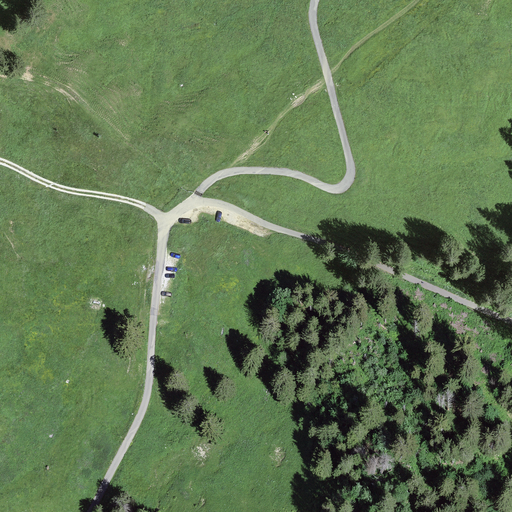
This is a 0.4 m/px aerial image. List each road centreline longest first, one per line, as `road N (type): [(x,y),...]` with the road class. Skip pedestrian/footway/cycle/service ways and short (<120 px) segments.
road 1 (unclassified): [(190,203),(210,182),(249,170),(334,189),(349,182),(351,163),(316,32),(317,0)]
road 2 (unclassified): [(190,203),(231,207),(511,321)]
road 3 (unclassified): [(93,511),(147,401),(167,223),(190,203)]
road 4 (track): [(0,159),(56,187),(128,199),(167,223)]
